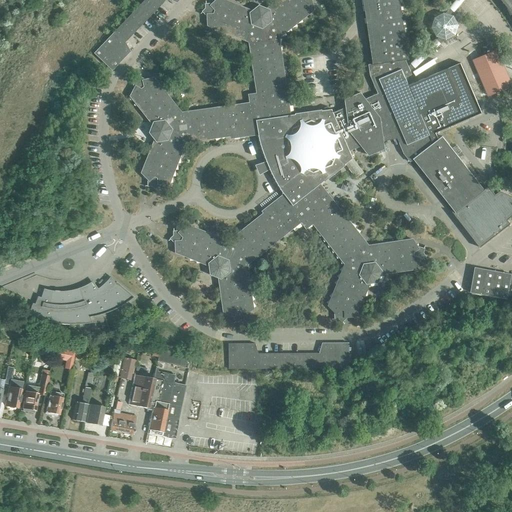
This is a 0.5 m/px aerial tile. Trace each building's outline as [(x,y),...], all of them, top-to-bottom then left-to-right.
[(126,42),(165,0),(173,0),(177,2),(179,0),(145,0),(117,30),(95,53),(113,70),(131,51),(126,42)] [(135,86),(131,95),(136,98),(135,101),(141,104),(140,106),(145,109),(144,111),(150,115),(148,117),(154,121),(151,130),(150,132),(151,134),(157,141),(152,146),(154,148),(150,152),(151,154),(147,159),(149,160),(145,165),(147,167),(142,171),(143,173),(149,179),(149,183),(153,185),(155,187),(160,184),(168,183),(169,183),(169,177),(172,177),(172,170),(175,170),(174,163),(177,163),(177,157),(180,157),(180,151),(183,151),(182,144),(191,138),(192,140),(198,137),(200,139),(205,136),(206,138),(212,135),(213,137),(219,134),(220,136),(226,133),(231,132),(232,137),(258,133),(262,147),(264,153),(266,160),(263,162),(266,171),(270,169),(276,180),(279,185),(281,189),(285,193),(263,211),(266,214),(263,217),(257,219),(257,221),(251,223),(251,226),(245,228),(246,230),(240,232),(240,234),(234,237),(234,239),(224,242),(219,238),(218,239),(213,235),(211,237),(207,233),(205,235),(200,230),(198,231),(194,227),(192,229),(187,224),(185,226),(180,231),(174,232),(174,235),(172,237),(175,241),(176,250),(176,252),(182,252),(182,254),(189,254),(189,257),(195,257),(195,259),(202,259),(202,262),(208,262),(210,269),(211,273),(215,275),(222,279),(221,285),(223,285),(221,292),(223,292),(222,298),(225,299),(223,305),(226,306),(224,312),(226,313),(234,315),(237,320),(240,319),(243,319),(245,314),(252,309),(253,308),(250,303),(252,301),(249,295),(251,294),(248,289),(250,287),(247,282),(249,281),(246,275),(248,274),(245,268),(250,258),(253,259),(256,254),(258,255),(261,250),(263,251),(267,246),(269,247),(273,240),(275,242),(278,236),(281,234),(283,235),(302,221),(306,227),(313,222),(317,227),(319,226),(321,229),(323,236),(326,235),(328,241),(330,241),(333,247),(335,246),(337,252),(340,252),(341,258),(343,258),(347,268),(342,273),(344,274),(340,279),(341,281),(337,286),(338,287),(334,292),(336,294),(331,298),(333,300),(328,305),(330,306),(337,313),(337,318),(339,318),(341,320),(346,316),(356,316),(356,310),(359,310),(359,304),(362,303),(361,297),(364,297),(364,290),(367,290),(366,284),(379,281),(384,270),(390,272),(391,269),(396,271),(397,269),(404,270),(404,268),(410,269),(411,267),(417,269),(418,267),(420,258),(425,255),(424,252),(425,249),(424,249),(419,248),(413,240),(408,243),(406,241),(401,244),(399,242),(394,245),(393,243),(388,246),(386,244),(381,246),(379,244),(373,248),(364,242),(365,240),(359,237),(360,234),(355,232),(356,229),(350,226),(351,224),(346,221),(347,218),(341,215),(339,212),(340,210),(336,205),(321,185),(324,181),(345,164),(353,158),(350,150),(361,146),(369,155),(382,150),(384,148),(383,136),(385,135),(392,133),(395,131),(404,153),(410,161),(414,158),(426,173),(429,177),(455,211),(454,213),(452,211),(452,212),(479,247),(510,224),(510,223),(509,223),(507,220),(509,218),(510,219),(511,218),(510,217),(511,216),(511,217),(511,216),(511,214),(511,195),(501,190),(496,194),(489,186),(484,189),(442,136),(438,139),(435,132),(470,117),(470,118),(482,113),(460,62),(449,67),(449,68),(408,85),(405,77),(410,71),(408,66),(407,64),(406,60),(408,60),(400,0),(363,0),(372,64),(370,64),(369,64),(369,65),(371,75),(370,75),(378,94),(366,99),(361,92),(345,99),(346,107),(334,112),(332,109),(323,110),(296,115),(291,116),(289,109),(286,84),(285,82),(283,83),(283,81),(282,77),(284,72),(282,71),(283,65),(281,65),(282,58),(279,57),(281,51),(278,51),(280,45),(278,44),(280,34),(286,31),(286,29),(292,27),(292,25),(297,23),(297,21),(303,19),(303,16),(309,14),(308,12),(313,9),(313,8),(311,0),(282,0),(282,1),(279,0),(276,5),(274,4),(271,9),(262,6),(259,5),(258,6),(250,13),(245,8),(243,10),(238,5),(236,7),(232,3),(230,5),(226,0),(224,2),(221,0),(215,0),(213,2),(211,5),(206,5),(206,8),(204,10),(205,11),(207,14),(208,24),(208,25),(214,25),(214,28),(220,27),(221,30),(227,30),(227,33),(234,32),(234,35),(241,35),(241,38),(246,38),(253,47),(251,49),(254,54),(251,56),(255,61),(253,63),(256,68),(254,70),(257,74),(254,77),(258,81),(258,87),(256,87),(257,95),(249,95),(250,104),(226,107),(226,109),(222,110),(217,108),(216,110),(210,108),(209,111),(203,109),(202,112),(196,110),(195,113),(188,111),(187,114),(177,111),(175,105),(172,106),(171,100),(168,100),(166,94),(163,94),(162,88),(159,89),(157,83),(155,83),(154,77),(144,80),(138,77),(137,80),(134,81),(135,86)] [(511,0),(500,0),(504,4),(511,14),(511,0)] [(453,16),(444,13),(435,17),(431,27),(436,36),(438,37),(444,39),(446,39),(455,34),(458,25),(453,16)] [(511,85),(501,58),(477,67),(488,97),(511,87),(511,85)] [(266,171),(263,162),(260,163),(256,165),(260,173),(264,172),(266,171)] [(511,274),(475,267),(471,292),(507,298),(508,296),(510,296),(511,294),(511,274),(511,275),(511,274)] [(31,304),(26,314),(33,317),(39,320),(46,321),(53,323),(60,324),(66,324),(73,325),(82,324),(90,323),(88,317),(94,316),(101,314),(107,312),(113,309),(119,306),(126,302),(132,297),(108,277),(103,283),(99,287),(96,289),(91,282),(86,285),(80,288),(72,290),(63,291),(56,292),(49,291),(42,289),(39,298),(36,297),(33,304),(31,304)] [(320,353),(259,353),(256,343),(229,344),(229,368),(349,368),(349,343),(322,343),(320,353)] [(48,345),(46,353),(54,355),(55,347),(56,346),(48,345)] [(187,356),(175,353),(153,347),(151,356),(157,357),(156,361),(172,365),(185,368),(187,356)] [(74,351),(67,350),(63,369),(70,370),(74,351)] [(115,384),(117,377),(116,377),(121,358),(115,357),(111,375),(110,375),(109,382),(115,384)] [(129,381),(130,374),(133,361),(123,359),(119,379),(129,381)] [(8,385),(8,388),(4,406),(17,408),(20,390),(22,382),(11,380),(13,368),(7,367),(4,384),(8,385)] [(152,379),(146,410),(151,411),(147,433),(173,439),(183,393),(182,393),(184,385),(172,383),(174,375),(156,371),(157,369),(155,368),(152,379)] [(25,392),(22,408),(35,411),(36,401),(37,395),(44,396),(45,390),(48,371),(42,370),(39,387),(39,388),(26,385),(25,392)] [(91,384),(93,374),(87,373),(85,382),(84,388),(81,403),(75,402),(71,420),(83,423),(91,384)] [(145,410),(146,410),(152,379),(134,375),(128,405),(146,408),(145,410)] [(61,398),(62,394),(49,391),(48,395),(44,412),(45,413),(45,414),(56,417),(56,415),(57,415),(61,398)] [(104,407),(88,404),(84,423),(100,426),(104,407)] [(126,422),(128,415),(119,413),(119,411),(113,409),(109,430),(120,433),(122,422),(126,422)] [(122,422),(120,433),(132,435),(136,417),(128,415),(126,422),(122,422)]
